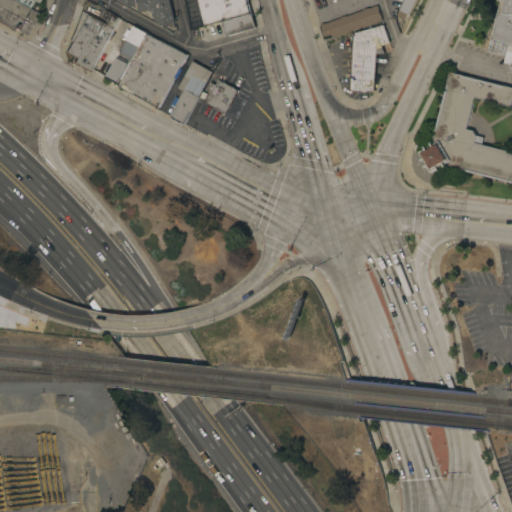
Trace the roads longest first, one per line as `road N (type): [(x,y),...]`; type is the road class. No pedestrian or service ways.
road 1 (motorway): [(180,350),(71,214),(0,145)]
road 2 (motorway): [(180,350),(150,284),(52,154)]
road 3 (tertiary): [(366,204),(431,59),(444,0)]
road 4 (motorway): [(135,343),(262,511)]
road 5 (motorway): [(302,511),(180,350)]
road 6 (tertiary): [(444,0),(380,111),(353,119),(320,90)]
road 7 (primary): [(330,213),(394,402)]
road 8 (primary): [(442,383),(366,204)]
road 9 (primary): [(366,204),(296,23)]
road 10 (secondary): [(190,153),(272,195),(330,213)]
road 11 (motorway): [(0,189),(100,297)]
road 12 (tertiary): [(366,204),(511,220)]
road 13 (motorway): [(0,206),(97,301)]
road 14 (secondary): [(74,93),(190,153)]
road 15 (primary): [(453,511),(458,466),(442,383)]
road 16 (primary): [(293,92),(330,213)]
road 17 (primary): [(417,322),(421,251),(454,214)]
